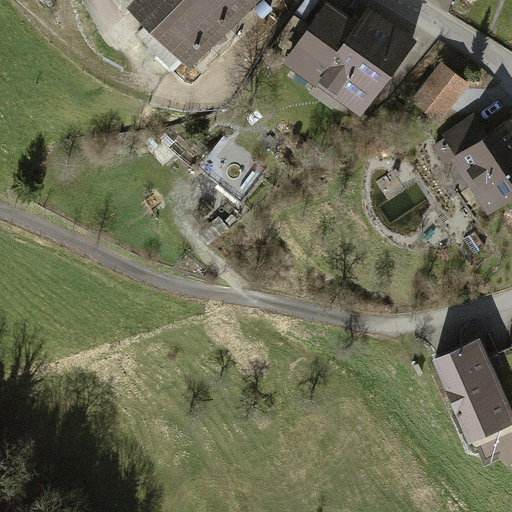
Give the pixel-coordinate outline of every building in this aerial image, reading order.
[(118,0),(115,3),(181,71),(254,0),(118,0)] [(349,21),(322,3),(280,65),(357,117),(411,37),(360,4),(349,21)] [(463,87),(436,67),(407,105),(434,125),(463,87)] [(511,195),(511,121),(508,114),(479,132),(469,116),(432,140),(480,215),(511,195)] [(511,418),(480,341),(437,359),(469,438),(511,420),(511,418)]
